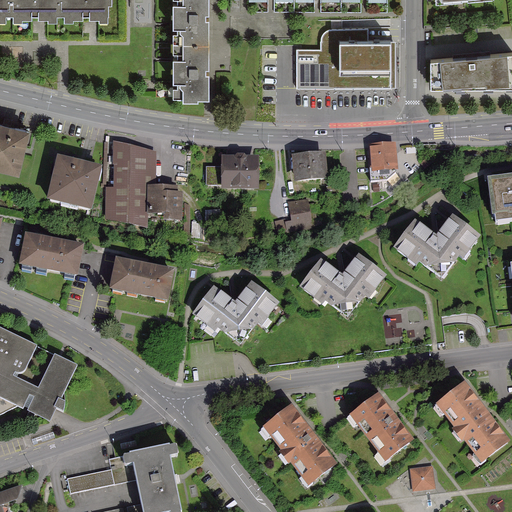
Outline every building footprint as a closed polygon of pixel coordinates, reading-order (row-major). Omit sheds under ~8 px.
[(0,0),(0,21),(6,21),(6,15),(10,15),(10,0),(0,0)] [(10,0),(10,15),(13,15),(13,22),(22,22),(22,19),(32,19),(32,15),(38,15),(38,18),(49,18),(49,21),(58,21),(58,15),(58,2),(61,2),(61,0),(10,0)] [(61,0),(61,2),(58,2),(58,15),(65,15),(65,21),(74,21),(74,18),(84,18),(84,15),(91,15),(91,17),(99,17),(99,19),(108,19),(108,3),(113,3),(112,0),(61,0)] [(181,31),(181,47),(208,47),(207,22),(205,22),(205,16),(207,16),(207,0),(180,0),(181,8),(172,8),(172,31),(181,31)] [(336,89),(389,88),(389,71),(392,71),(391,42),(335,44),(336,89)] [(208,47),(181,47),(181,62),(172,62),(172,86),(181,86),(181,104),(198,104),(198,102),(208,102),(208,77),(204,77),(204,72),(208,71),(208,47)] [(511,53),(431,61),(431,88),(511,86),(511,53)] [(26,136),(0,129),(0,170),(17,174),(26,136)] [(107,188),(107,219),(149,226),(149,212),(148,186),(155,186),(155,152),(116,142),(115,188),(107,188)] [(399,172),(397,147),(369,149),(371,174),(399,172)] [(326,176),(323,152),(294,155),(297,179),(326,176)] [(257,156),(223,156),(223,187),(258,187),(257,156)] [(98,171),(59,162),(50,201),(89,210),(98,171)] [(511,180),(491,183),(496,224),(511,221),(511,180)] [(155,186),(148,186),(149,212),(165,211),(166,219),(181,219),(181,193),(177,193),(177,186),(155,186)] [(292,223),(286,224),(287,232),(313,228),(310,202),(290,205),(292,223)] [(438,237),(416,221),(396,247),(418,264),(420,260),(441,277),(459,253),(463,256),(480,235),(455,215),(438,237)] [(80,248),(26,237),(20,264),(74,276),(80,248)] [(344,277),(323,261),(302,287),(324,304),(327,300),(347,317),(365,293),(369,296),(386,275),(361,255),(344,277)] [(172,272),(117,261),(112,289),(167,300),(172,272)] [(235,304),(214,288),(194,314),(216,330),(218,327),(239,343),(257,320),(261,323),(278,302),(252,282),(235,304)] [(0,332),(0,417),(15,409),(49,426),(56,413),(64,417),(65,408),(60,406),(78,370),(54,359),(38,392),(14,380),(16,376),(18,378),(22,378),(25,375),(37,350),(0,332)] [(511,445),(466,386),(438,407),(483,466),(511,445)] [(413,443),(378,398),(351,419),(386,464),(413,443)] [(333,470),(288,411),(260,432),(306,491),(333,470)] [(176,448),(123,459),(126,471),(133,470),(136,482),(141,506),(128,508),(128,511),(180,511),(171,464),(179,462),(176,448)] [(126,471),(123,459),(110,461),(112,473),(115,486),(136,482),(133,470),(126,471)] [(432,468),(412,470),(414,492),(435,490),(432,468)] [(115,486),(112,473),(68,482),(71,495),(115,486)] [(17,499),(22,485),(0,492),(0,511),(4,511),(2,505),(17,499)]
